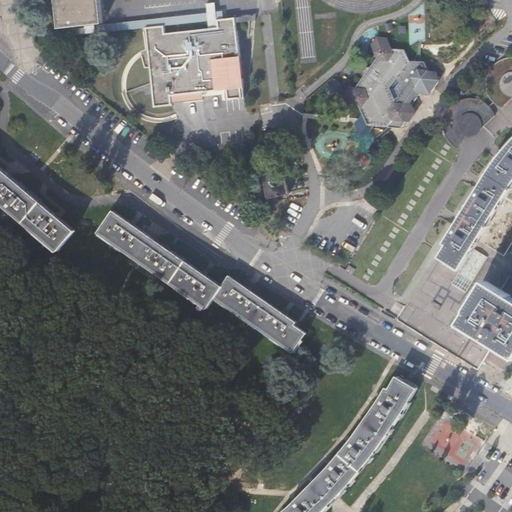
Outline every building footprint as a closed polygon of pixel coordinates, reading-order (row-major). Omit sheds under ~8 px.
[(64,27),(78,26),(104,23),(101,0),(57,0),(60,28),(64,27)] [(165,25),(217,19),(227,18),(225,10),(104,23),(78,26),(79,35),(146,27),(165,25)] [(165,25),(146,27),(155,106),(173,104),(172,95),(226,89),(227,99),(245,97),(236,17),(227,18),(217,19),(218,27),(166,33),(165,25)] [(79,35),(78,26),(64,27),(65,36),(79,35)] [(334,84),(334,93),(347,98),(345,114),(331,115),(336,128),(341,127),(356,124),(374,129),(380,123),(393,127),(398,119),(396,113),(399,111),(409,101),(418,104),(427,103),(438,90),(435,82),(427,81),(424,71),(410,67),(414,60),(408,47),(394,47),(389,37),(379,36),(373,44),(376,59),(347,81),(339,77),(334,84)] [(495,59),(491,65),(487,72),(486,78),(486,82),(487,87),(488,91),(492,98),(495,101),(499,106),(511,96),(511,53),(511,54),(504,55),(499,58),(495,59)] [(456,141),(460,145),(467,133),(470,134),(472,134),(474,134),(476,133),(479,130),(485,125),(495,115),(493,111),(491,107),(488,103),(484,101),(480,98),(476,97),(471,96),(466,96),(462,97),(459,98),(456,100),(452,102),(449,106),(448,109),(446,113),(445,117),(444,122),(446,128),(448,132),(452,138),(456,141)] [(380,123),(374,129),(383,132),(396,128),(401,120),(399,111),(396,113),(398,119),(393,127),(380,123)] [(511,143),(506,151),(495,165),(471,202),(448,242),(450,244),(443,256),(439,253),(399,317),(413,326),(437,341),(459,307),(446,299),(440,308),(433,303),(457,264),(459,266),(476,237),(478,239),(496,210),(511,219),(511,143)] [(290,194),(285,166),(285,165),(262,170),(268,198),(290,194)] [(76,230),(13,178),(0,166),(0,200),(59,250),(76,230)] [(437,341),(448,348),(459,332),(477,344),(478,342),(486,347),(491,339),(483,335),(465,323),(463,322),(471,310),(470,309),(490,278),(488,277),(505,251),(511,254),(511,219),(496,210),(478,239),(476,237),(459,266),(457,264),(433,303),(440,308),(446,299),(459,307),(437,341)] [(216,297),(223,286),(181,257),(145,232),(114,211),(99,233),(209,307),(216,297)] [(483,335),(491,339),(496,342),(511,352),(511,254),(505,251),(488,277),(490,278),(470,309),(471,310),(463,322),(465,323),(483,335)] [(349,264),(346,270),(352,274),(356,268),(349,264)] [(230,275),(223,286),(216,297),(295,351),(307,332),(296,325),(298,322),(271,303),(230,275)] [(479,368),(496,342),(491,339),(486,347),(478,342),(477,344),(459,332),(448,348),(475,365),(479,368)] [(342,453),(362,470),(368,462),(381,446),(399,419),(402,416),(406,408),(418,387),(398,376),(391,389),(388,387),(373,410),(360,430),(346,448),(342,453)] [(357,476),(362,470),(342,453),(328,469),(318,480),(301,496),(285,511),(286,511),(322,511),(333,501),(348,486),(357,476)]
